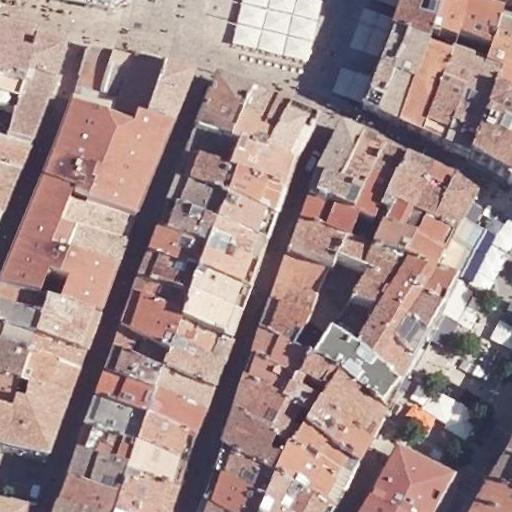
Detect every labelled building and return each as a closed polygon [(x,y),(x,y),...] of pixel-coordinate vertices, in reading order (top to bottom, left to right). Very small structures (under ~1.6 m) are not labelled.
[(52,0),(111,12),(126,4),(127,0),(52,0)] [(428,37),(440,0),(401,0),(390,37),(406,42),(424,48),(428,37)] [(453,43),(466,5),(452,0),(440,0),(428,37),(453,45),(453,43)] [(486,54),(499,16),(480,9),(466,5),(453,43),(486,54)] [(511,21),(499,16),(486,54),(481,70),(496,74),(490,94),(511,103),(511,21)] [(67,45),(0,30),(0,114),(39,122),(55,82),(67,45)] [(406,42),(390,37),(371,87),(363,110),(366,112),(377,118),(406,42)] [(438,88),(453,45),(428,37),(424,48),(397,128),(421,139),(438,88)] [(397,128),(424,48),(406,42),(377,118),(397,128)] [(481,70),(486,54),(453,43),(453,45),(438,88),(461,95),(443,150),(469,162),(490,94),(496,74),(481,70)] [(98,94),(113,55),(89,49),(76,90),(98,94)] [(135,60),(113,55),(98,94),(120,98),(135,60)] [(164,68),(135,60),(120,98),(116,112),(115,113),(144,120),(164,68)] [(191,74),(164,68),(144,120),(172,126),(191,74)] [(226,146),(250,94),(216,81),(194,135),(226,146)] [(421,139),(443,150),(461,95),(438,88),(421,139)] [(120,98),(98,94),(76,90),(71,104),(116,112),(120,98)] [(272,102),(250,94),(226,146),(234,149),(244,152),(272,102)] [(511,103),(490,94),(469,162),(476,165),(510,186),(511,183),(511,103)] [(316,119),(272,102),(244,152),(293,168),(316,119)] [(107,113),(71,104),(55,151),(0,284),(0,293),(35,305),(45,281),(64,289),(55,311),(98,320),(115,272),(64,258),(73,232),(58,229),(66,208),(84,213),(132,224),(170,129),(134,120),(129,132),(103,122),(107,113)] [(0,143),(28,151),(39,122),(0,114),(0,143)] [(340,188),(361,140),(340,130),(326,156),(319,170),(315,177),(340,188)] [(234,149),(226,146),(194,135),(186,160),(226,175),(234,149)] [(383,150),(361,140),(340,188),(359,197),(383,150)] [(0,169),(18,175),(28,151),(0,143),(0,169)] [(244,152),(234,149),(226,175),(232,178),(282,196),(293,168),(244,152)] [(406,161),(383,150),(359,197),(349,217),(373,227),(385,204),(406,161)] [(226,175),(186,160),(176,184),(223,202),(232,178),(226,175)] [(429,171),(406,161),(385,204),(411,215),(429,171)] [(0,195),(9,198),(18,175),(0,169),(0,195)] [(452,182),(429,171),(411,215),(432,224),(452,182)] [(359,197),(340,188),(315,177),(308,200),(349,217),(359,197)] [(273,222),(282,196),(232,178),(223,202),(273,222)] [(475,196),(452,182),(432,224),(452,238),(475,196)] [(223,202),(176,184),(166,210),(213,228),(215,223),(223,202)] [(0,195),(0,221),(9,198),(0,195)] [(349,217),(308,200),(298,223),(334,238),(370,253),(380,230),(373,227),(349,217)] [(264,248),(273,222),(223,202),(215,223),(213,228),(264,248)] [(411,215),(385,204),(373,227),(380,230),(382,225),(441,259),(452,238),(432,224),(411,215)] [(124,247),(132,224),(84,213),(66,208),(58,229),(73,232),(124,247)] [(202,252),(213,228),(166,210),(156,234),(202,252)] [(334,238),(298,223),(269,304),(305,321),(331,262),(366,276),(349,302),(377,312),(366,331),(365,331),(353,351),(397,393),(432,329),(456,284),(433,275),(370,253),(334,238)] [(382,225),(380,230),(370,253),(433,275),(441,259),(382,225)] [(254,272),(264,248),(213,228),(202,252),(254,272)] [(115,272),(124,247),(73,232),(64,258),(115,272)] [(194,277),(202,252),(156,234),(147,260),(194,277)] [(246,297),(254,272),(202,252),(194,277),(246,297)] [(185,302),(194,277),(147,260),(137,285),(185,302)] [(328,334),(353,351),(365,331),(366,331),(377,312),(349,302),(366,276),(331,262),(305,321),(304,323),(318,332),(326,337),(328,334)] [(238,320),(246,297),(194,277),(185,302),(238,320)] [(179,321),(185,302),(137,285),(131,300),(179,321)] [(35,305),(0,293),(0,311),(39,326),(46,309),(35,305)] [(168,352),(176,328),(179,321),(131,300),(119,331),(167,356),(168,352)] [(229,346),(238,320),(185,302),(179,321),(176,328),(229,346)] [(304,323),(305,321),(269,304),(259,333),(289,351),(295,340),(304,323)] [(91,338),(98,320),(55,311),(46,309),(39,326),(39,327),(91,338)] [(39,326),(0,311),(0,332),(33,343),(39,327),(39,326)] [(384,418),(397,393),(353,351),(328,334),(326,337),(316,352),(304,346),(307,342),(305,341),(307,337),(314,340),(318,332),(304,323),(295,340),(289,351),(310,363),(313,358),(338,379),(384,418)] [(85,356),(91,338),(39,327),(33,343),(31,348),(85,356)] [(220,369),(229,346),(176,328),(168,352),(220,369)] [(112,354),(160,377),(167,356),(119,331),(112,354)] [(0,350),(27,359),(31,348),(33,343),(0,332),(0,350)] [(327,396),(338,379),(313,358),(310,363),(289,351),(259,333),(250,359),(290,385),(298,381),(304,384),(324,394),(327,396)] [(78,375),(85,356),(31,348),(27,359),(25,366),(78,375)] [(0,380),(17,386),(25,366),(27,359),(0,350),(0,380)] [(211,394),(220,369),(168,352),(167,356),(160,377),(211,394)] [(152,399),(160,377),(112,354),(104,378),(152,399)] [(241,383),(280,407),(290,385),(250,359),(241,383)] [(67,405),(78,375),(25,366),(17,386),(14,394),(67,405)] [(202,418),(211,394),(160,377),(152,399),(151,402),(202,418)] [(144,423),(151,402),(152,399),(104,378),(95,402),(144,423)] [(368,449),(384,418),(338,379),(327,396),(324,394),(317,404),(299,394),(304,384),(298,381),(290,385),(280,407),(298,417),(309,423),(318,411),(368,449)] [(0,415),(7,418),(14,394),(17,386),(0,380),(0,415)] [(290,431),(298,417),(280,407),(241,383),(230,417),(273,440),(289,451),(299,438),(290,431)] [(58,433),(67,405),(14,394),(7,418),(3,425),(58,433)] [(134,452),(143,426),(144,423),(95,402),(85,431),(134,452)] [(193,441),(202,418),(151,402),(144,423),(143,426),(193,441)] [(356,472),(368,449),(318,411),(309,423),(302,433),(356,472)] [(0,451),(48,462),(58,433),(3,425),(7,418),(0,415),(0,451)] [(219,451),(272,482),(281,465),(265,455),(273,440),(230,417),(219,451)] [(183,467),(193,441),(143,426),(134,452),(133,453),(183,467)] [(125,475),(133,453),(134,452),(85,431),(75,457),(125,475)] [(343,493),(356,472),(302,433),(299,438),(289,451),(287,454),(343,493)] [(511,499),(511,448),(487,489),(511,499)] [(262,508),(272,482),(219,451),(210,478),(262,508)] [(174,496),(183,467),(133,453),(125,475),(122,483),(174,496)] [(319,511),(333,511),(343,493),(287,454),(286,453),(281,465),(272,482),(319,511)] [(366,506),(376,511),(434,511),(450,484),(395,456),(366,506)] [(115,503),(122,483),(125,475),(75,457),(65,485),(115,503)] [(260,511),(262,508),(210,478),(200,505),(210,511),(260,511)] [(267,511),(319,511),(272,482),(262,508),(267,511)] [(138,511),(168,511),(174,496),(122,483),(115,503),(115,506),(138,511)] [(112,511),(115,506),(115,503),(65,485),(55,511),(112,511)] [(511,511),(511,499),(487,489),(472,511),(511,511)]
